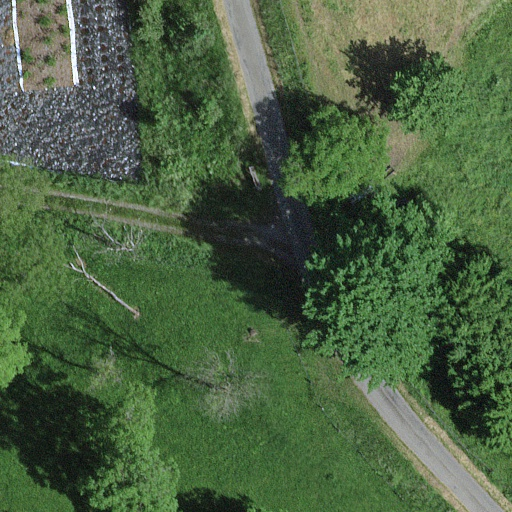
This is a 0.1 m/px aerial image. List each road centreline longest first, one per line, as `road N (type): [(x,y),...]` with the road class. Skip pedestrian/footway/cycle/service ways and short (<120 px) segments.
road 1 (unclassified): [(235,0),(324,296),(353,353),(488,511)]
road 2 (track): [(308,249),(0,194)]
